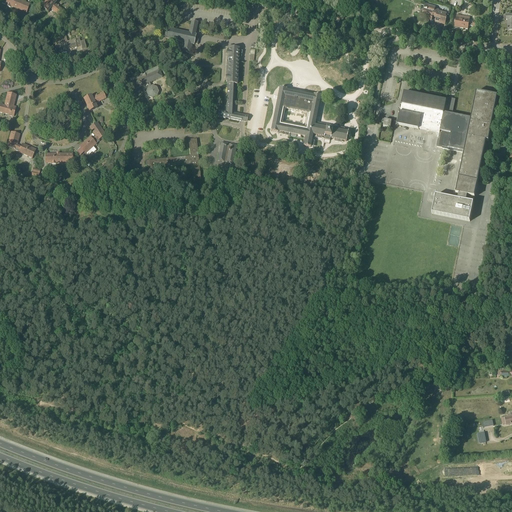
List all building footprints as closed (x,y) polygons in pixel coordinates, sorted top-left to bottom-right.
[(2,0),(2,3),(7,5),(7,6),(11,7),(11,6),(26,13),(30,5),(18,0),(2,0)] [(64,12),(55,4),(56,2),(54,0),(46,0),(41,6),(48,12),(51,9),(59,16),(64,12)] [(446,14),(438,11),(439,10),(435,9),(435,7),(426,4),(424,13),(421,12),(420,18),(431,21),(433,16),(437,17),(435,22),(445,25),(446,19),(448,19),(449,16),(446,15),(446,14)] [(473,25),(469,24),(469,20),(457,18),(455,27),(468,29),(468,26),(473,27),(473,29),(477,29),(479,22),(474,21),(473,25)] [(195,34),(196,31),(198,22),(192,21),(189,33),(168,29),(167,32),(165,32),(164,35),(167,35),(166,39),(184,43),(182,52),(190,53),(192,45),(194,45),(194,44),(198,45),(199,37),(196,36),(196,35),(195,34)] [(55,45),(67,42),(66,36),(53,39),(55,45)] [(81,46),(82,50),(87,49),(84,41),(80,42),(79,39),(67,42),(68,45),(69,50),(81,46)] [(239,51),(239,49),(232,49),(232,45),(229,45),(229,53),(227,53),(227,56),(228,56),(227,78),(226,77),(225,81),(227,81),(227,84),(228,84),(226,112),(217,110),(215,116),(241,121),(242,115),(234,113),(235,84),(237,84),(237,80),(238,80),(238,77),(239,60),(240,60),(241,51),(239,51)] [(159,70),(158,67),(146,72),(147,73),(143,75),(142,74),(131,79),(132,82),(135,89),(147,84),(149,88),(148,88),(147,88),(148,88),(147,92),(146,92),(146,93),(147,93),(148,96),(148,97),(149,97),(152,98),(153,99),(153,98),(156,96),(157,97),(157,96),(158,92),(159,92),(158,92),(157,88),(156,88),(152,86),(151,86),(149,83),(162,77),(159,70)] [(278,97),(271,131),(278,133),(278,132),(291,134),(290,136),(296,137),(296,135),(305,137),(303,146),(311,148),(313,135),(325,137),(324,143),(329,144),(330,141),(331,139),(346,142),(347,139),(349,140),(350,135),(348,134),(348,132),(315,125),(321,96),(314,95),(313,96),(299,93),(286,90),(287,89),(280,88),(278,97)] [(490,133),(497,96),(476,92),(473,107),(471,119),(452,115),(455,100),(447,98),(446,101),(404,92),(397,125),(419,130),(419,129),(440,134),(437,147),(464,153),(456,193),(455,199),(436,196),(432,214),(469,221),(473,203),(466,201),(467,196),(475,197),(486,141),(489,141),(490,133)] [(0,112),(9,115),(9,116),(13,117),(16,107),(13,106),(16,95),(8,93),(5,106),(1,105),(0,107),(0,112)] [(95,104),(106,98),(103,93),(93,98),(91,96),(84,99),(90,111),(97,108),(95,104)] [(390,128),(392,121),(383,119),(382,122),(384,123),(383,127),(390,128)] [(85,153),(96,144),(99,141),(99,140),(105,135),(97,123),(90,127),(96,136),(92,140),(90,138),(80,147),(85,153)] [(7,147),(15,149),(15,150),(19,152),(32,158),(36,150),(23,144),(21,147),(17,145),(20,135),(11,132),(7,147)] [(201,179),(197,149),(196,139),(189,140),(190,157),(148,161),(149,169),(191,164),(193,180),(201,179)] [(233,164),(235,155),(236,146),(221,143),(218,161),(233,164)] [(56,163),(73,162),(73,154),(60,154),(59,153),(57,153),(57,154),(46,154),(46,163),(52,163),(52,164),(56,164),(56,163)] [(39,177),(40,172),(40,170),(33,168),(31,175),(39,177)] [(230,180),(231,174),(210,170),(209,176),(230,180)] [(506,425),(511,424),(511,416),(501,418),(502,425),(506,424),(506,425)] [(484,434),(478,435),(480,445),(486,444),(484,434)]
